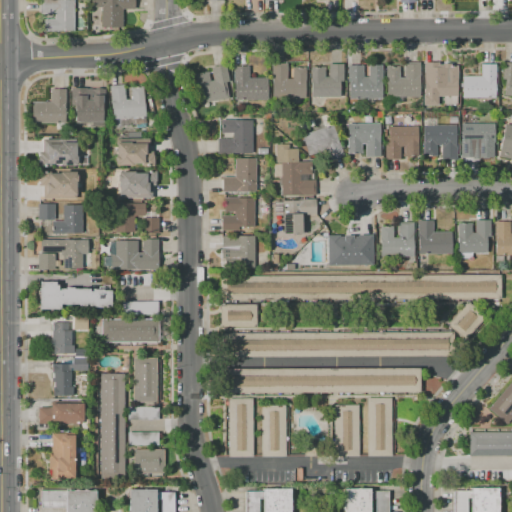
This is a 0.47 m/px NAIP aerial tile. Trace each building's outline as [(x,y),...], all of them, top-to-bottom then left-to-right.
[(74,0),(74,31),(43,31),(43,19),(55,19),(55,13),(39,13),(39,0),(74,0)] [(135,0),(135,9),(122,9),(122,27),(101,27),(101,8),(92,8),(92,0),(135,0)] [(386,64),(386,97),(419,97),(419,62),(404,62),(404,77),(398,77),(398,63),(386,64)] [(423,62),(424,95),(458,95),(458,65),(443,65),(443,77),(438,77),(438,62),(423,62)] [(511,62),(503,62),(501,79),(504,79),(502,95),(511,96),(511,62)] [(271,63),(271,99),(305,98),(305,67),(291,67),(291,78),(287,78),(287,63),(271,63)] [(462,76),(462,98),(496,98),(496,63),(480,63),(480,76),(462,76)] [(194,72),(201,104),(230,98),(226,82),(229,82),(226,64),(211,67),(213,80),(209,80),(207,70),(194,72)] [(310,67),(310,82),(308,82),(308,98),(343,98),(343,64),(328,65),(328,76),(324,76),(324,67),(310,67)] [(348,65),(348,99),(382,99),(382,65),(368,65),(368,77),(363,77),(362,65),(348,65)] [(233,67),(233,99),(267,99),(266,77),(248,77),(248,67),(233,67)] [(109,86),(112,119),(146,116),(143,86),(129,88),(130,99),(125,100),(124,85),(109,86)] [(71,88),(71,121),(104,121),(104,91),(89,91),(89,101),(86,101),(86,88),(71,88)] [(50,90),(50,102),(31,102),(31,122),(65,122),(65,90),(50,90)] [(388,126),(388,143),(385,143),(385,160),(416,159),(416,126),(414,126),(414,114),(402,114),(402,126),(388,126)] [(220,120),(220,133),(232,133),(232,138),(217,138),(217,153),(251,153),(251,119),(220,120)] [(347,123),(347,153),(361,153),(361,144),(365,144),(365,157),(379,157),(379,123),(347,123)] [(308,156),(300,136),(330,124),(341,154),(329,159),(325,149),(308,156)] [(422,124),(422,156),(434,156),(434,145),(441,145),(441,156),(455,156),(455,124),(422,124)] [(460,124),(460,158),(475,158),(475,145),(494,145),(494,124),(460,124)] [(511,125),(503,124),(497,157),(511,159),(511,125)] [(77,166),(59,166),(59,164),(50,164),(50,166),(38,166),(38,152),(42,152),(42,139),(75,139),(75,155),(77,155),(77,166)] [(154,166),(142,166),(142,164),(132,164),(132,166),(116,166),(116,163),(115,163),(115,155),(116,155),(116,139),(149,139),(149,151),(153,151),(153,155),(154,155),(154,166)] [(273,143),(289,143),(289,149),(298,149),(298,162),(312,162),(312,173),(306,174),(306,180),(314,180),(314,196),(281,196),(281,177),(273,177),(273,164),(281,164),(281,163),(274,163),(273,143)] [(234,158),(234,177),(222,177),(222,191),(256,191),(255,158),(234,158)] [(118,198),(118,181),(116,181),(116,171),(155,171),(155,180),(154,180),(154,186),(151,186),(151,198),(118,198)] [(76,198),(43,199),(43,186),(39,186),(39,181),(38,181),(38,172),(50,172),(50,174),(59,174),(59,172),(76,172),(76,174),(77,174),(77,182),(76,182),(76,198)] [(223,198),(223,211),(234,211),(234,215),(221,215),(221,231),(239,231),(239,226),(254,226),(254,198),(223,198)] [(314,200),(282,200),(282,233),(301,233),(301,214),(314,214),(314,200)] [(159,234),(141,234),(141,216),(133,216),(133,232),(115,233),(115,203),(158,203),(159,234)] [(54,204),(55,219),(38,220),(38,204),(54,204)] [(81,205),(81,234),(51,234),(51,221),(62,221),(62,205),(81,205)] [(457,253),(457,223),(471,223),(471,232),(474,232),(474,220),(489,220),(489,236),(486,236),(486,253),(457,253)] [(379,226),(379,261),(413,261),(413,221),(397,221),(397,239),(392,239),(392,226),(379,226)] [(417,221),(417,255),(451,254),(451,232),(433,232),(433,221),(417,221)] [(494,221),(509,221),(509,233),(511,233),(511,255),(494,255),(494,221)] [(327,235),(327,265),(373,265),(373,235),(327,235)] [(221,236),(221,258),(240,258),(240,269),(254,269),(254,236),(221,236)] [(87,240),(87,254),(81,254),(81,268),(62,268),(62,260),(59,260),(59,266),(54,266),(54,270),(38,270),(38,254),(40,254),(40,240),(87,240)] [(158,240),(158,269),(112,269),(112,255),(114,255),(114,241),(137,241),(137,253),(142,253),(141,240),(158,240)] [(222,275),(500,275),(500,299),(222,299),(222,275)] [(110,291),(110,307),(90,307),(90,305),(86,305),(86,306),(79,306),(79,305),(60,305),(60,309),(38,309),(38,288),(40,288),(40,282),(56,282),(56,285),(58,285),(58,291),(60,291),(60,289),(66,289),(66,288),(73,288),(73,289),(89,289),(89,292),(92,292),(92,289),(103,289),(103,291),(110,291)] [(466,300),(446,324),(464,340),(484,316),(466,300)] [(121,302),(157,302),(157,315),(121,315),(121,302)] [(218,305),(257,305),(257,329),(218,329),(218,305)] [(73,329),(73,315),(87,315),(87,329),(73,329)] [(101,320),(101,342),(158,342),(158,319),(101,320)] [(52,322),(66,322),(66,330),(71,330),(71,344),(73,344),(73,348),(87,348),(87,355),(74,355),(74,354),(53,354),(53,346),(52,346),(52,322)] [(218,332),(453,331),(453,357),(218,357),(218,332)] [(87,358),(87,371),(70,371),(70,386),(72,386),(72,396),(52,396),(52,387),(54,387),(54,381),(52,381),(52,364),(72,364),(72,358),(87,358)] [(132,358),(157,358),(157,402),(132,403),(132,358)] [(216,369),(418,368),(418,392),(216,393),(216,369)] [(99,374),(100,481),(124,481),(123,374),(99,374)] [(511,378),(511,415),(505,424),(486,408),(511,378)] [(366,397),(391,397),(391,456),(366,456),(366,397)] [(228,398),(227,456),(251,456),(252,398),(228,398)] [(82,403),(82,421),(52,421),(52,424),(38,424),(38,408),(51,408),(51,403),(82,403)] [(332,404),(332,456),(357,456),(357,405),(332,404)] [(126,420),(126,406),(157,406),(157,420),(126,420)] [(264,406),(264,456),(285,457),(285,406),(264,406)] [(127,445),(127,431),(158,431),(158,445),(127,445)] [(468,432),(511,431),(511,455),(468,456),(468,432)] [(73,433),(73,447),(80,447),(80,454),(73,454),(73,479),(51,479),(51,470),(48,470),(48,453),(51,453),(51,433),(73,433)] [(132,450),(132,475),(164,475),(164,450),(132,450)] [(452,491),(452,511),(498,511),(498,488),(470,488),(470,491),(452,491)] [(289,511),(290,489),(262,489),(262,491),(245,491),(244,511),(258,511),(258,499),(262,499),(262,511),(289,511)] [(342,511),(342,489),(369,489),(369,491),(387,491),(387,511),(374,511),(374,498),(370,498),(369,511),(342,511)] [(128,511),(128,490),(155,490),(155,492),(173,492),(173,511),(159,511),(159,499),(155,499),(155,511),(128,511)] [(40,491),(95,491),(95,511),(65,511),(65,507),(40,507),(40,491)]
